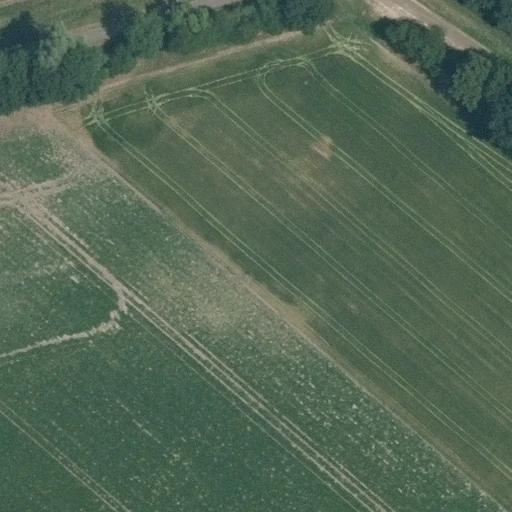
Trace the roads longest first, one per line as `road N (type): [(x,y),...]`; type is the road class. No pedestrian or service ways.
road 1 (unclassified): [(0,51),(182,0)]
road 2 (unclassified): [(393,0),(511,76)]
